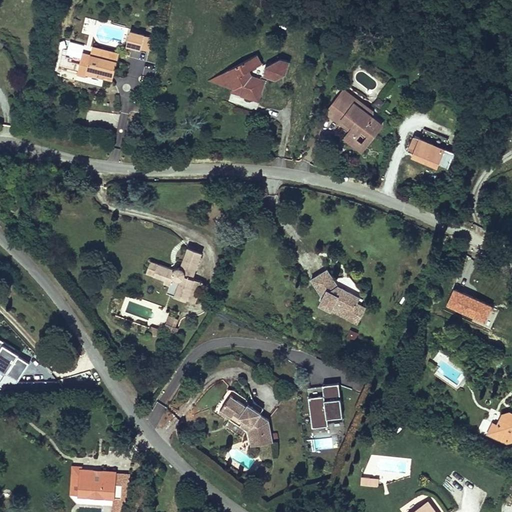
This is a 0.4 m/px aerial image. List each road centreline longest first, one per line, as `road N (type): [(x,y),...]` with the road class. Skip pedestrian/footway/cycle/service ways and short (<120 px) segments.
road 1 (residential): [(511,261),(452,225),(307,174),(128,166),(0,141)]
road 2 (residential): [(0,234),(51,287),(150,434),(241,511)]
